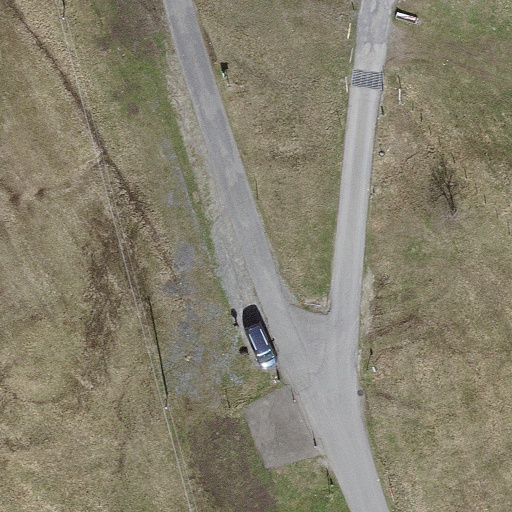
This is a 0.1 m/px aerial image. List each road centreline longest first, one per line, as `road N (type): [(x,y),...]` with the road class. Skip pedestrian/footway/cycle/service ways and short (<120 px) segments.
road 1 (unclassified): [(371,511),(212,118),(191,0)]
road 2 (track): [(385,0),(332,405)]
